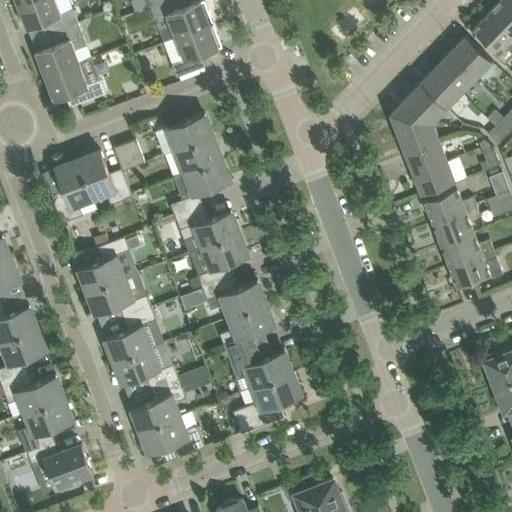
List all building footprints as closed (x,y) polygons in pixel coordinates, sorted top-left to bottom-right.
[(47,18),(51,30),(78,20),(70,0),(24,0),(18,2),(27,26),(47,18)] [(168,13),(176,35),(214,20),(205,0),(197,0),(182,6),(179,0),(159,0),(150,4),(155,17),(168,13)] [(511,0),(498,0),(490,9),(511,31),(511,0)] [(505,62),(511,55),(511,31),(490,9),(473,26),(479,32),(477,34),(505,62)] [(36,50),(45,73),(80,60),(75,48),(87,43),(78,20),(51,30),(56,42),(36,50)] [(223,44),(214,20),(176,35),(184,57),(173,62),(178,75),(205,65),(200,52),(223,44)] [(451,49),(477,74),(492,58),(466,33),(451,49)] [(121,46),(96,57),(101,69),(127,58),(121,46)] [(436,64),(462,90),(477,74),(451,49),(436,64)] [(88,82),(80,60),(45,73),(54,97),(74,89),(79,101),(106,91),(101,78),(88,82)] [(421,80),(447,105),(462,90),(436,64),(421,80)] [(407,94),(433,119),(447,105),(421,80),(407,94)] [(407,94),(391,111),(433,119),(407,94)] [(176,108),(162,113),(166,124),(180,119),(176,108)] [(492,119),(496,124),(497,124),(507,133),(511,127),(511,108),(504,116),(499,112),(492,119)] [(168,124),(177,147),(213,133),(205,111),(168,124)] [(391,111),(399,132),(433,119),(391,111)] [(399,132),(407,152),(441,139),(433,119),(399,132)] [(499,141),(507,133),(497,124),(496,124),(489,132),(499,141)] [(177,147),(186,170),(222,156),(213,133),(177,147)] [(125,141),(134,164),(145,160),(137,136),(125,141)] [(485,136),(481,140),(482,144),(483,146),(493,142),(485,136)] [(407,152),(415,173),(448,160),(441,139),(407,152)] [(114,145),(122,166),(123,168),(134,164),(125,141),(114,145)] [(493,142),(483,146),(490,165),(500,162),(493,142)] [(78,157),(93,195),(107,190),(111,202),(133,194),(123,168),(122,166),(110,170),(101,148),(78,157)] [(171,201),(176,214),(204,204),(199,191),(231,179),(222,156),(186,170),(190,182),(179,186),(183,197),(171,201)] [(79,200),(93,195),(78,157),(55,166),(64,188),(51,193),(62,221),(84,212),(79,200)] [(456,179),(448,160),(415,173),(422,191),(456,179)] [(490,174),(497,193),(510,188),(503,169),(490,174)] [(424,198),(433,220),(477,203),(474,194),(463,198),(458,185),(424,198)] [(511,207),(511,191),(510,188),(497,193),(504,210),(511,207)] [(433,220),(441,241),(474,228),(470,216),(481,212),(477,203),(433,220)] [(198,231),(204,244),(240,230),(231,207),(209,216),(204,204),(176,214),(184,236),(198,231)] [(441,241),(449,262),(494,245),(490,236),(479,240),(474,228),(441,241)] [(198,272),(203,285),(231,274),(226,262),(249,253),(240,230),(204,244),(212,267),(198,272)] [(106,231),(94,235),(97,244),(109,240),(106,231)] [(0,260),(11,256),(3,233),(0,233),(0,260)] [(79,265),(88,288),(124,274),(116,252),(130,246),(125,234),(109,240),(97,244),(102,257),(79,265)] [(497,255),(494,245),(449,262),(457,284),(491,271),(486,259),(497,255)] [(0,300),(2,299),(0,292),(0,286),(20,279),(11,256),(0,260),(0,300)] [(119,303),(124,315),(152,304),(147,292),(133,297),(124,274),(88,288),(97,311),(119,303)] [(226,302),(230,314),(266,300),(258,277),(235,286),(231,274),(203,285),(211,307),(226,302)] [(0,339),(2,339),(38,325),(29,302),(7,311),(2,299),(0,300),(0,339)] [(220,331),(229,354),(257,344),(253,332),(275,323),(266,300),(230,314),(235,326),(220,331)] [(106,335),(115,358),(151,344),(142,321),(157,316),(152,304),(124,315),(128,327),(106,335)] [(0,365),(0,376),(1,380),(29,369),(24,357),(47,349),(38,325),(2,339),(11,362),(0,365)] [(146,373),(150,384),(178,374),(174,361),(160,367),(151,344),(115,358),(124,381),(146,373)] [(249,371),(255,385),(293,370),(284,347),(262,356),(257,344),(229,354),(237,376),(249,371)] [(511,346),(484,357),(494,383),(511,376),(511,346)] [(21,396),(26,410),(65,395),(56,372),(33,381),(29,369),(1,380),(9,401),(21,396)] [(302,393),(293,370),(255,385),(260,398),(233,408),(242,430),(284,414),(279,402),(302,393)] [(133,405),(141,428),(180,413),(175,399),(187,395),(178,374),(150,384),(155,396),(133,405)] [(511,376),(494,383),(496,388),(494,392),(497,401),(502,404),(504,409),(511,406),(511,376)] [(20,428),(28,449),(56,439),(51,427),(73,418),(65,395),(26,410),(31,423),(20,428)] [(185,427),(180,413),(141,428),(150,451),(173,442),(177,455),(205,444),(197,422),(185,427)] [(60,450),(56,439),(28,449),(32,461),(44,457),(56,487),(94,472),(82,442),(60,450)] [(320,469),(283,483),(287,494),(290,498),(295,500),(300,500),(304,511),(319,511),(346,502),(341,487),(338,488),(334,477),(324,480),(320,469)] [(222,506),(217,508),(218,511),(263,511),(260,503),(248,508),(244,497),(239,499),(238,498),(236,497),(234,497),(232,498),(229,499),(227,500),(225,501),(223,502),(221,504),(222,506)] [(349,511),(346,502),(319,511),(349,511)]
